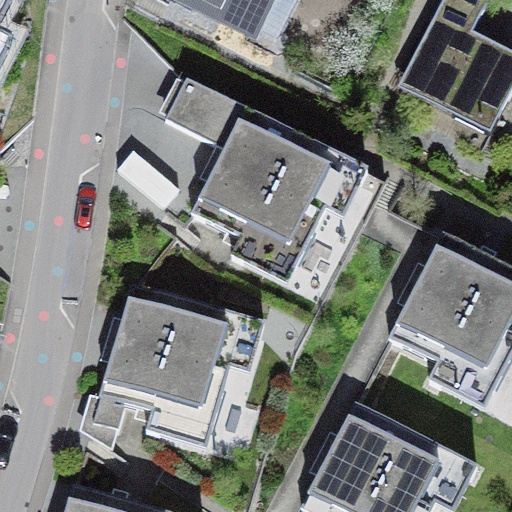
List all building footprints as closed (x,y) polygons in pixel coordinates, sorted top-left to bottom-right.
[(0,0),(0,52),(8,57),(11,43),(0,37),(0,28),(14,0),(0,0)] [(443,0),(399,88),(441,109),(485,131),(511,77),(511,56),(471,36),(489,0),(443,0)] [(225,153),(245,113),(187,83),(166,123),(225,153)] [(367,175),(245,113),(225,153),(192,217),(241,243),(232,260),(244,266),(253,249),(296,271),(343,179),(361,188),(367,175)] [(511,273),(443,238),(410,303),(390,342),(439,367),(429,385),(441,391),(450,373),(494,396),(511,359),(511,273)] [(99,399),(101,400),(93,428),(118,435),(125,413),(114,410),(115,405),(152,416),(147,435),(160,439),(166,421),(212,434),(241,335),(261,340),(265,327),(132,288),(111,359),(99,399)] [(477,471),(356,407),(321,473),(301,510),(304,511),(433,511),(454,473),(471,482),(477,471)] [(151,511),(72,489),(65,511),(151,511)]
